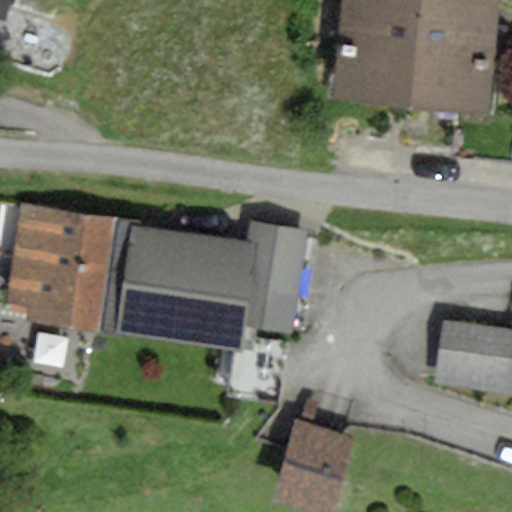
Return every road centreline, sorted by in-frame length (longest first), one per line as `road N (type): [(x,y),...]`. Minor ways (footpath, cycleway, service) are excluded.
road 1 (residential): [(511,210),(64,152),(0,151)]
road 2 (residential): [(511,273),(405,277),(366,290),(349,321),(350,360),(371,386),(511,430)]
